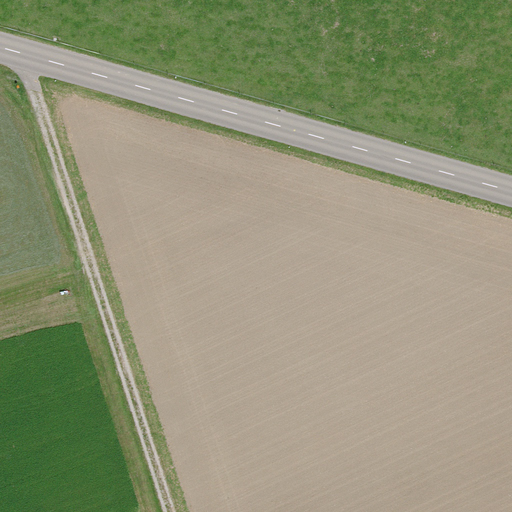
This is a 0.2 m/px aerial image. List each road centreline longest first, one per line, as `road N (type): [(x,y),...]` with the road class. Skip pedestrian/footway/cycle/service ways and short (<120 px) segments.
road 1 (tertiary): [(0,48),(511,193)]
road 2 (track): [(28,56),(173,511)]
